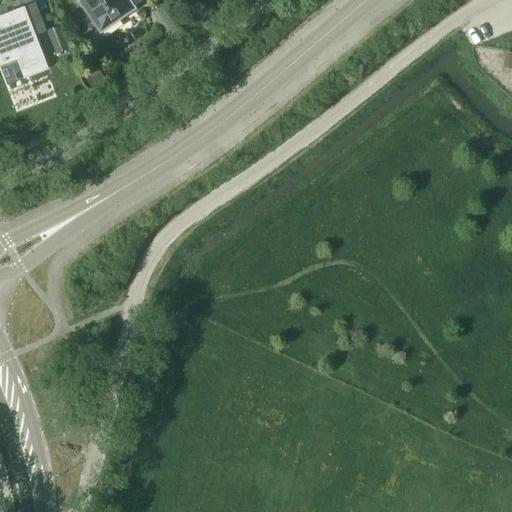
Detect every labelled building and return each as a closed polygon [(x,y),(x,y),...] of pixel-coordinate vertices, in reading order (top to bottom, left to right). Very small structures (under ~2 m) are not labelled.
[(133,8),(143,0),(76,0),(76,2),(81,8),(85,9),(100,33),(134,9),(133,8)] [(24,11),(0,19),(0,60),(1,64),(18,58),(26,77),(46,70),(34,38),(24,11)] [(59,29),(47,33),(55,56),(68,51),(59,29)] [(97,68),(83,77),(92,91),(106,82),(97,68)] [(330,236),(317,272),(377,294),(391,257),(379,253),(380,249),(384,250),(391,232),(361,221),(354,239),(358,240),(356,245),(330,236)]
